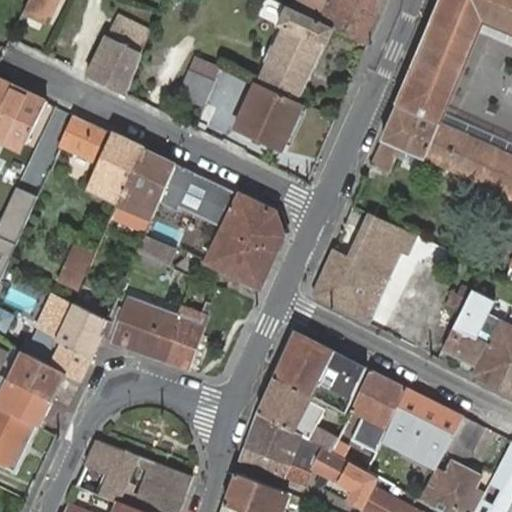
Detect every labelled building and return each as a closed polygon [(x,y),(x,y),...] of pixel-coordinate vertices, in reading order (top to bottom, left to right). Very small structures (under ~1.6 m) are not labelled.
[(30,0),(24,16),(48,27),(61,0),(30,0)] [(164,0),(159,14),(158,17),(172,23),(181,0),(164,0)] [(181,0),(172,23),(179,26),(190,0),(181,0)] [(367,40),(384,0),(295,0),(293,7),(319,19),(334,26),(367,40)] [(511,0),(441,0),(441,1),(485,20),(511,31),(511,0)] [(511,153),(441,122),(485,20),(441,1),(418,54),(371,163),(390,173),(399,152),(425,165),(511,203),(511,261),(505,276),(511,279),(511,153)] [(325,47),(334,26),(319,19),(293,7),(287,5),(278,25),(283,28),(274,47),(271,45),(265,60),(266,61),(257,82),(260,84),(298,101),(322,46),(325,47)] [(118,14),(86,75),(127,97),(153,29),(118,14)] [(190,55),(177,99),(205,107),(219,64),(190,55)] [(45,101),(0,78),(0,137),(5,141),(8,134),(26,142),(45,101)] [(282,150),(303,103),(298,101),(260,84),(238,130),(282,150)] [(146,149),(75,115),(62,147),(100,165),(90,190),(121,205),(146,149)] [(8,134),(5,141),(23,149),(26,142),(8,134)] [(146,149),(121,205),(115,218),(147,234),(159,203),(177,165),(146,149)] [(239,194),(177,165),(159,203),(178,212),(180,206),(224,226),(239,194)] [(0,283),(39,196),(17,186),(0,224),(0,283)] [(261,288),(284,236),(276,210),(239,194),(224,226),(208,263),(261,288)] [(422,238),(370,213),(350,257),(391,277),(401,254),(413,259),(417,250),(422,238)] [(169,247),(145,237),(139,251),(163,260),(169,247)] [(74,242),(58,283),(80,292),(97,251),(74,242)] [(350,257),(334,248),(314,293),(314,295),(370,324),(391,277),(350,257)] [(415,271),(413,259),(401,254),(391,277),(402,283),(404,284),(409,272),(415,271)] [(391,277),(370,324),(383,330),(404,284),(402,283),(391,277)] [(469,299),(474,289),(466,285),(461,294),(469,299)] [(477,366),(489,343),(478,337),(497,300),(474,289),(455,326),(443,349),(458,357),(477,366)] [(94,358),(103,337),(110,321),(50,292),(33,326),(62,343),(94,358)] [(455,292),(448,305),(462,312),(469,299),(461,294),(455,292)] [(114,341),(168,361),(175,344),(172,342),(180,318),(133,301),(114,341)] [(0,307),(0,330),(5,332),(14,314),(0,307)] [(168,361),(188,369),(202,326),(199,325),(203,314),(184,307),(180,318),(172,342),(175,344),(168,361)] [(511,323),(501,318),(489,343),(477,366),(473,375),(501,390),(511,395),(511,323)] [(328,404),(345,413),(350,404),(368,367),(355,360),(342,353),(297,331),(276,376),(312,395),(326,402),(328,404)] [(82,382),(94,358),(62,343),(55,359),(31,348),(28,355),(68,375),(82,382)] [(439,358),(454,366),(458,357),(443,349),(439,358)] [(53,401),(68,375),(28,355),(21,351),(8,378),(53,401)] [(409,388),(372,369),(352,410),(364,416),(353,438),(378,451),(383,440),(409,388)] [(39,426),(53,401),(8,378),(0,373),(0,405),(38,425),(39,426)] [(312,395),(276,376),(259,412),(294,430),(301,434),(311,417),(316,419),(324,406),(310,399),(312,395)] [(428,397),(409,388),(383,440),(401,450),(437,468),(453,438),(465,416),(428,397)] [(38,425),(0,405),(0,463),(15,471),(38,425)] [(294,430),(259,412),(247,445),(291,462),(301,434),(294,430)] [(478,422),(465,416),(453,438),(465,445),(478,422)] [(316,419),(311,417),(301,434),(306,437),(310,439),(319,444),(333,451),(337,442),(339,440),(340,437),(314,423),(316,419)] [(102,495),(121,503),(122,502),(125,495),(138,465),(142,456),(99,440),(87,465),(111,475),(102,495)] [(350,446),(339,440),(337,442),(333,451),(344,457),(350,446)] [(511,442),(485,492),(474,511),(510,511),(511,509),(511,508),(511,442)] [(376,474),(369,470),(350,460),(333,451),(319,444),(309,464),(355,489),(365,495),(376,474)] [(247,445),(241,460),(286,477),(291,462),(247,445)] [(180,511),(193,476),(142,456),(138,465),(150,469),(139,500),(125,495),(122,502),(148,511),(180,511)] [(429,485),(422,499),(446,511),(464,511),(465,511),(467,511),(474,511),(485,492),(477,488),(484,475),(454,459),(437,489),(429,485)] [(446,473),(437,468),(429,485),(437,489),(446,473)] [(237,472),(225,503),(248,511),(282,511),(290,492),(237,472)] [(370,496),(363,508),(370,511),(419,511),(398,501),(400,498),(376,486),(370,496)] [(355,489),(348,500),(363,508),(370,496),(365,495),(355,489)] [(117,511),(85,511),(68,505),(65,511),(148,511),(122,502),(121,503),(117,511)] [(222,511),(248,511),(225,503),(222,511)]
